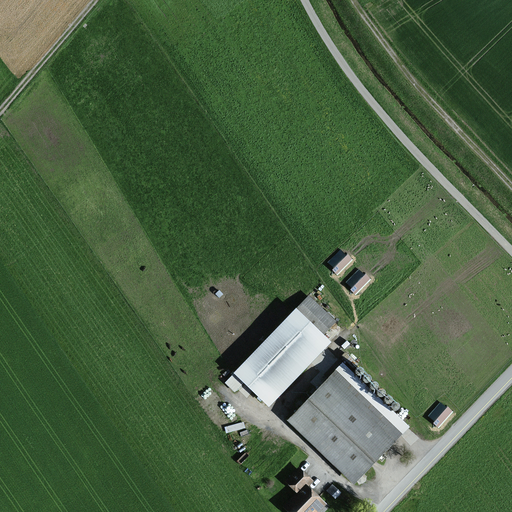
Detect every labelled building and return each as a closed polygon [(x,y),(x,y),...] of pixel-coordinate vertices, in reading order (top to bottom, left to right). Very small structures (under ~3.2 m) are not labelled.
[(464,262),(477,255),(467,238),(454,246),(464,262)] [(306,297),(229,374),(230,376),(223,384),(233,393),(241,385),(265,408),(329,343),(321,336),(335,321),(306,297)] [(340,368),(290,422),(355,481),(404,427),(340,368)] [(450,411),(441,403),(430,416),(436,421),(434,423),(438,426),(450,411)] [(284,483),(294,494),(303,485),(305,487),(312,482),(296,469),(284,483)] [(281,508),(284,511),(319,511),(325,506),(305,487),(303,485),(294,494),(281,508)]
